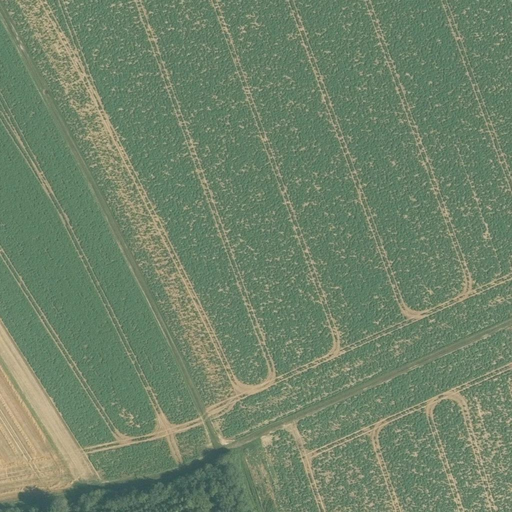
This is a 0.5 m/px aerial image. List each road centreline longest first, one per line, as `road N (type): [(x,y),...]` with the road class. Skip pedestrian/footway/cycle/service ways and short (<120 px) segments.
road 1 (track): [(221,456),(0,15)]
road 2 (track): [(266,433),(170,478),(0,511)]
road 3 (track): [(511,320),(266,433)]
